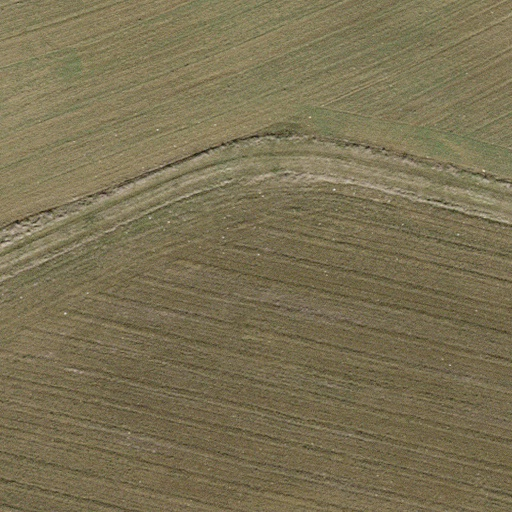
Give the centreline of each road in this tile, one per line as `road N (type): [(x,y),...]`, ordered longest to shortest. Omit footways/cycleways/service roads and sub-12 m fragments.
road 1 (track): [(0,257),(157,183),(337,148),(511,192)]
road 2 (track): [(457,178),(395,0)]
